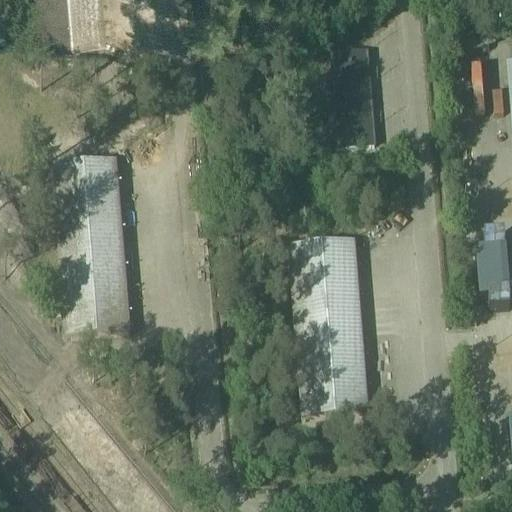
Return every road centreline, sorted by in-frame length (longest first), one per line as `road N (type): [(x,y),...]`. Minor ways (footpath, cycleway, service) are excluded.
road 1 (unclassified): [(444,498),(242,507),(217,485),(169,0)]
road 2 (unclassified): [(444,498),(405,0)]
